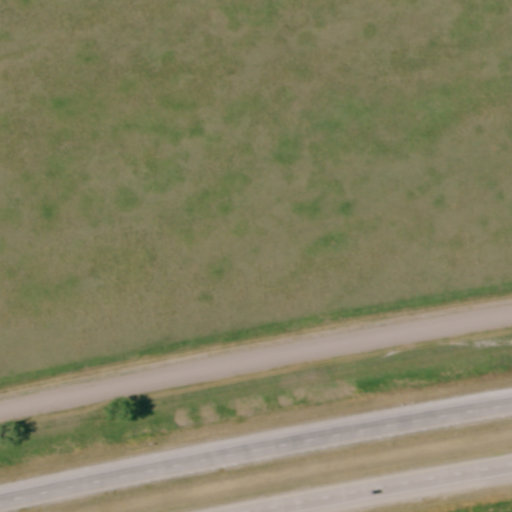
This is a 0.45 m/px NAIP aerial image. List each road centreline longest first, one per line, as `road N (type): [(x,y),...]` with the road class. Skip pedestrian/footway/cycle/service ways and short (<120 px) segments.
road 1 (motorway): [(511,401),(0,499)]
road 2 (residential): [(0,412),(511,316)]
road 3 (motorway): [(246,511),(511,463)]
